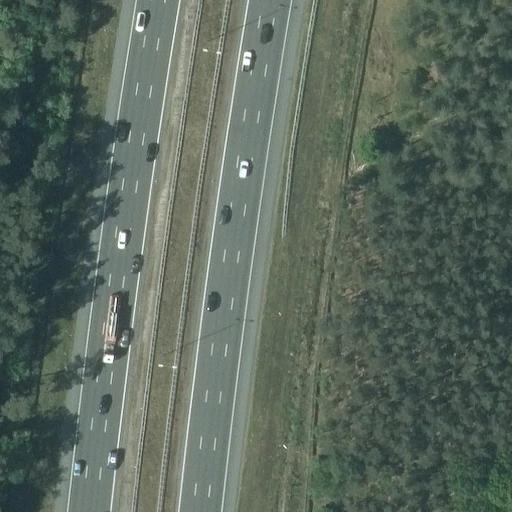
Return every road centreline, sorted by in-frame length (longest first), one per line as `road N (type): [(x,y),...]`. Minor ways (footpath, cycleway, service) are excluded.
road 1 (motorway): [(200,511),(235,211),(270,0)]
road 2 (motorway): [(160,0),(89,511)]
